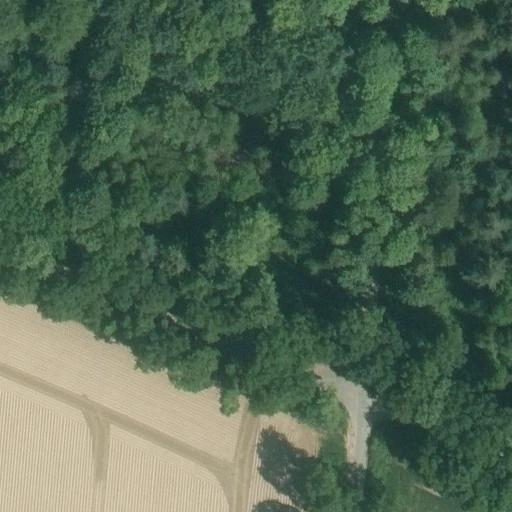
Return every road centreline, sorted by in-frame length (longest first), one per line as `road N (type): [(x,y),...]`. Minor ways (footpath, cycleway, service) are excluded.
road 1 (unclassified): [(362,398),(392,0)]
road 2 (track): [(0,248),(362,398)]
road 3 (unclassified): [(362,398),(511,463)]
